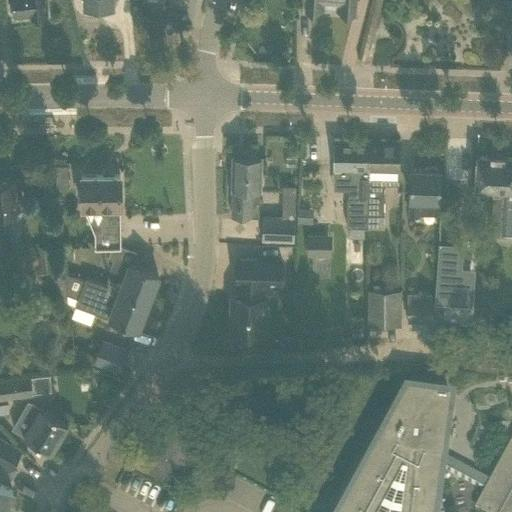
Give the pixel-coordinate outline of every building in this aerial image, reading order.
[(12,0),(13,12),(28,11),(29,13),(48,10),(46,0),(12,0)] [(329,0),(303,0),(303,6),(307,6),(308,9),(316,10),(320,7),(321,7),(321,4),(329,5),(330,5),(329,0)] [(329,0),(330,5),(338,5),(338,8),(341,9),(342,12),(350,12),(354,9),(356,10),(356,0),(329,0)] [(367,214),(369,214),(369,169),(371,139),(334,138),(333,177),(348,178),(347,226),(367,226),(367,214)] [(399,184),(399,140),(371,139),(369,169),(369,214),(383,214),(383,184),(399,184)] [(476,155),(475,189),(494,190),(492,232),(508,233),(509,205),(511,204),(511,156),(503,157),(503,155),(491,154),(491,156),(476,155)] [(231,215),(259,216),(261,156),(233,155),(231,215)] [(440,169),(438,169),(436,167),(426,166),(424,169),(410,168),(408,214),(421,214),(422,199),(438,200),(440,169)] [(102,231),(94,232),(95,246),(112,246),(121,245),(120,231),(118,231),(117,206),(121,206),(120,174),(81,175),(81,208),(102,207),(102,231)] [(0,248),(9,247),(4,210),(20,208),(16,176),(0,177),(0,248)] [(294,241),(294,216),(263,215),(262,240),(294,241)] [(309,232),(308,254),(332,255),(333,233),(309,232)] [(459,279),(461,246),(437,244),(433,304),(468,307),(470,280),(459,279)] [(118,272),(112,288),(122,292),(148,301),(158,274),(132,264),(136,251),(121,245),(112,246),(108,257),(113,259),(109,268),(118,272)] [(230,332),(238,332),(237,337),(240,342),(244,344),(249,344),(254,342),(257,337),(257,333),(264,333),(265,296),(262,296),(262,284),(281,284),(282,260),(236,259),(236,283),(238,283),(238,294),(231,295),(230,332)] [(109,318),(138,328),(148,301),(122,292),(112,288),(85,278),(84,280),(65,273),(67,295),(77,299),(75,305),(109,317),(109,318)] [(367,288),(367,324),(401,324),(401,288),(367,288)] [(407,322),(432,322),(432,292),(408,292),(407,322)] [(104,339),(94,363),(119,373),(129,350),(104,339)] [(0,381),(0,398),(31,394),(29,377),(0,381)] [(436,511),(443,468),(487,491),(477,511),(479,511),(511,511),(511,444),(492,483),(444,457),(451,407),(406,400),(381,448),(346,511),(436,511)] [(68,423),(40,407),(39,408),(28,402),(13,427),(24,434),(24,435),(51,451),(68,423)] [(335,413),(348,414),(349,404),(336,403),(335,413)] [(0,459),(14,468),(23,454),(0,441),(0,459)] [(0,511),(3,511),(5,510),(1,508),(12,491),(0,483),(0,511)]
